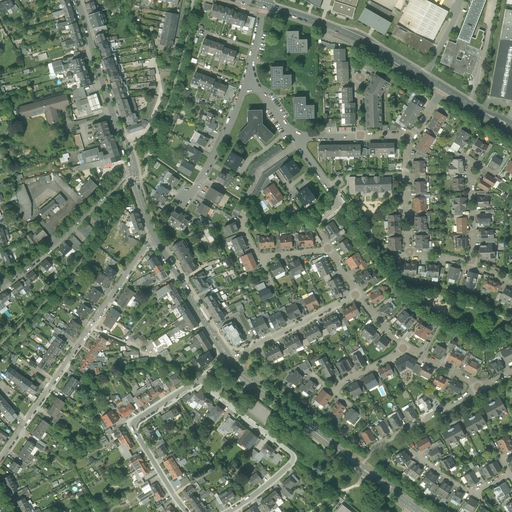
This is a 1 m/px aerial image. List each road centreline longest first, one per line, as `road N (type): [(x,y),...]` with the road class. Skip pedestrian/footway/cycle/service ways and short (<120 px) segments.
road 1 (residential): [(0,462),(155,239)]
road 2 (secondary): [(231,360),(413,507)]
road 3 (residential): [(197,379),(294,455),(226,511)]
road 4 (tertiary): [(445,89),(367,42),(266,5)]
road 5 (residential): [(411,137),(409,256),(470,263)]
road 6 (residential): [(197,379),(133,427),(186,511)]
road 7 (secondary): [(76,0),(133,169)]
road 8 (residential): [(3,285),(133,169)]
road 9 (secondary): [(155,239),(231,360)]
road 10 (residential): [(357,295),(231,360)]
road 11 (residential): [(246,80),(184,202)]
road 12 (residential): [(482,387),(375,446)]
